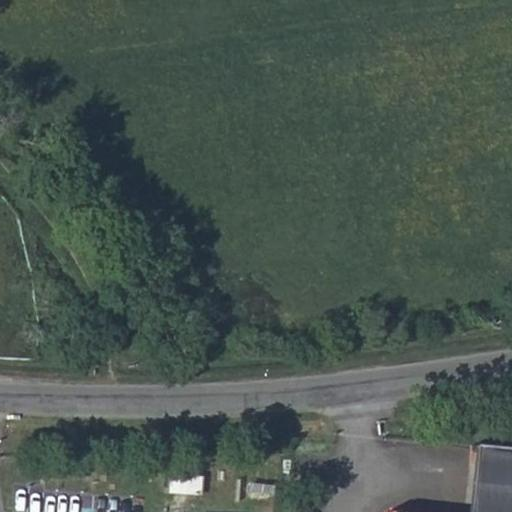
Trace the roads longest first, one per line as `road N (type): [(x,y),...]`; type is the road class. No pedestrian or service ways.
road 1 (unclassified): [(0,395),(226,400),(511,365)]
road 2 (track): [(0,179),(106,329),(110,400)]
